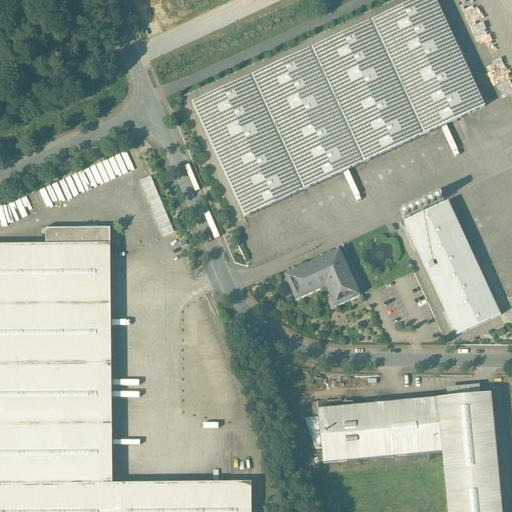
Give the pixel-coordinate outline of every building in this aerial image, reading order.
[(434,0),(416,0),(191,105),(244,218),(484,106),(434,0)] [(150,177),(140,182),(163,237),(174,233),(150,177)] [(449,202),(403,224),(456,336),(502,314),(449,202)] [(110,230),(46,230),(46,247),(0,247),(0,511),(251,511),(251,484),(113,486),(110,230)] [(339,252),(284,276),(296,301),(326,287),(335,308),(359,296),(339,252)] [(446,390),(447,399),(480,396),(479,386),(446,390)] [(447,511),(502,511),(490,395),(480,396),(447,399),(317,412),(318,419),(323,466),(442,454),(447,511)] [(341,401),(311,404),(312,419),(318,419),(317,412),(318,409),(342,407),(341,401)]
